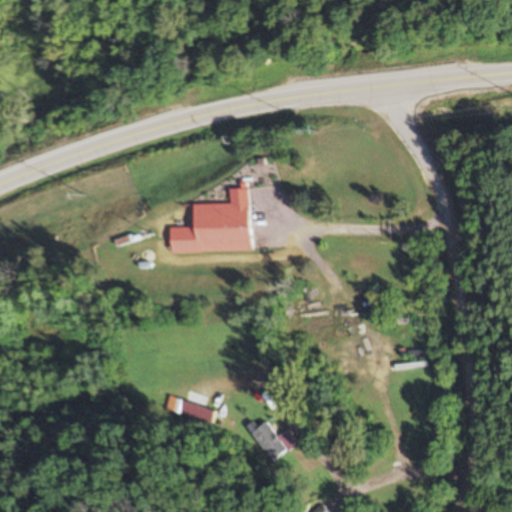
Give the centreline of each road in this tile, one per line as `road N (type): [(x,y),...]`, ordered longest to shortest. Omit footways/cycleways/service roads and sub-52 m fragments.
road 1 (primary): [(0,184),(209,114),(511,73)]
road 2 (residential): [(461,511),(476,486),(481,440),(460,247),(437,175),(383,87)]
